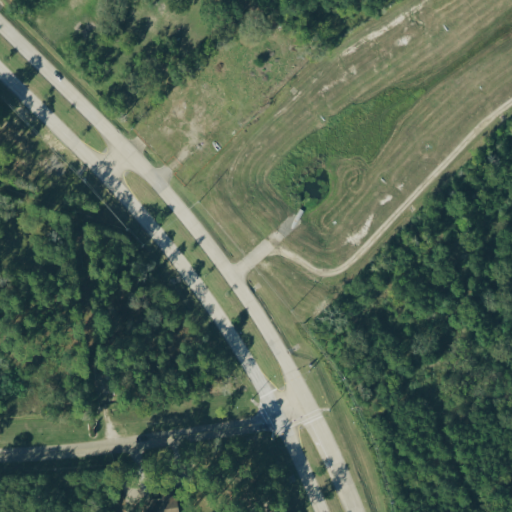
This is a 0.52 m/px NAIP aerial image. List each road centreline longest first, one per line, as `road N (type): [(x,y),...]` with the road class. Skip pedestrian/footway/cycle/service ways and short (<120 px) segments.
road 1 (secondary): [(0,71),(154,232),(277,414),(319,511)]
road 2 (secondary): [(302,400),(274,344),(183,217),(0,25)]
road 3 (tertiary): [(0,454),(231,431),(302,400)]
